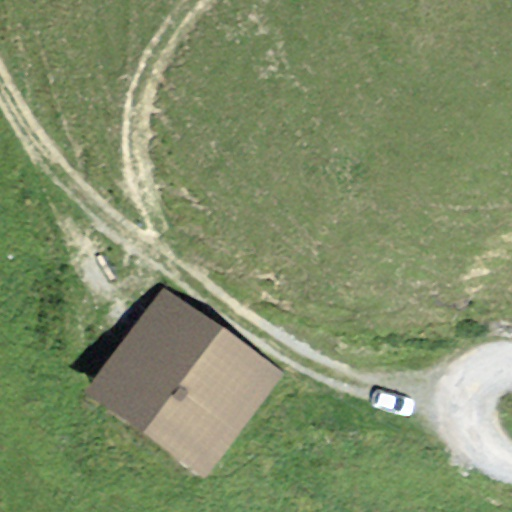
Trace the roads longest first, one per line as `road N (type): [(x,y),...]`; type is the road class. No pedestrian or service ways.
road 1 (track): [(465,420),(132,257),(0,55)]
road 2 (track): [(511,463),(473,439),(465,420),(468,391),(491,368),(511,366)]
